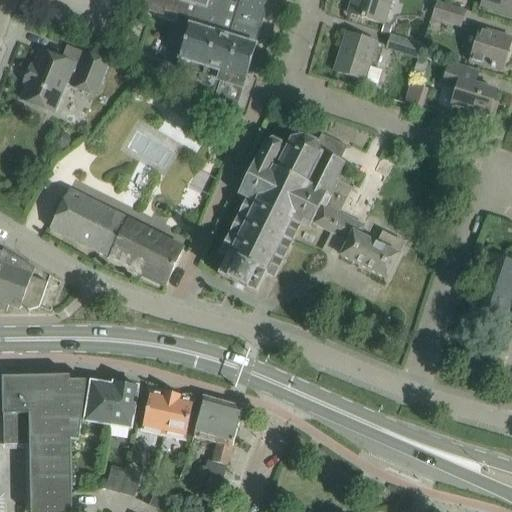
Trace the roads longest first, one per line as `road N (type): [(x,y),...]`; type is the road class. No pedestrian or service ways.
road 1 (unclassified): [(0,229),(91,284),(305,347),(405,389)]
road 2 (residential): [(511,162),(322,104),(290,81),(311,0)]
road 3 (primary): [(241,369),(511,496)]
road 4 (primary): [(511,468),(241,369)]
road 5 (primary): [(241,369),(145,342),(0,340)]
road 6 (residential): [(405,389),(477,194),(511,186)]
